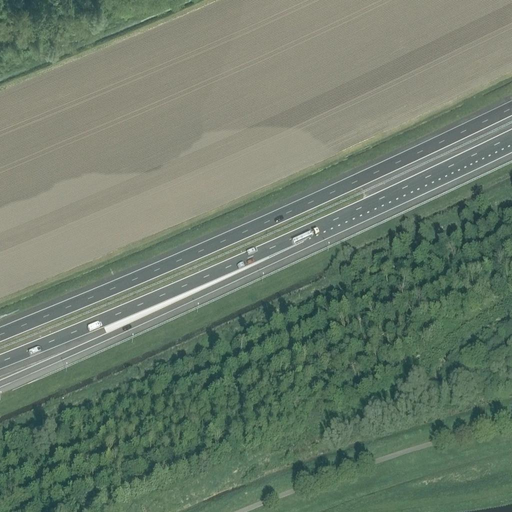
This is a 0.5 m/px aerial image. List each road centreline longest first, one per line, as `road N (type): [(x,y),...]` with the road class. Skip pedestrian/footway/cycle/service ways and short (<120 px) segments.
road 1 (motorway): [(511,108),(0,335)]
road 2 (motorway): [(0,383),(302,234)]
road 3 (motorway): [(0,360),(302,234)]
road 4 (unclassified): [(511,421),(240,511)]
road 5 (motorway): [(302,234),(511,136)]
